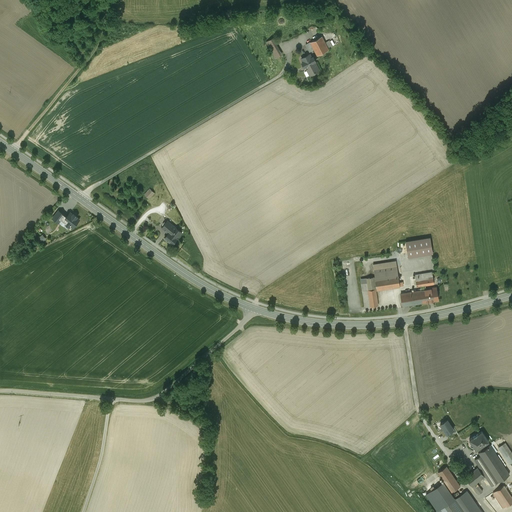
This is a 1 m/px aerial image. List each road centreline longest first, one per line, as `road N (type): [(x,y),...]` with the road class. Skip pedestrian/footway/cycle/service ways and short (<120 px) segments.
road 1 (secondary): [(253,308),(200,283),(0,141)]
road 2 (unclassified): [(0,391),(148,402),(253,308)]
road 3 (unclassified): [(489,511),(418,411),(404,321)]
road 4 (track): [(14,151),(95,50),(107,0)]
road 5 (secondary): [(404,321),(297,320),(253,308)]
